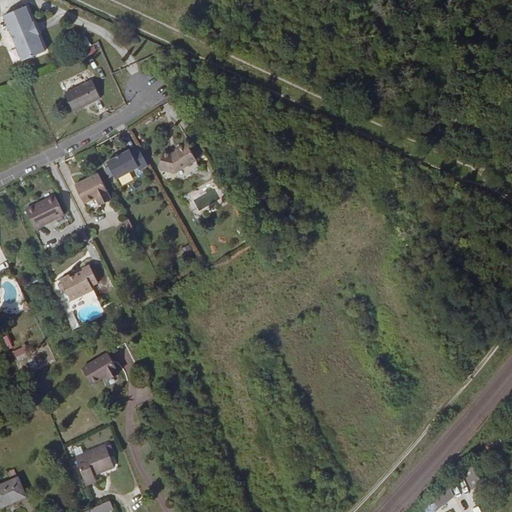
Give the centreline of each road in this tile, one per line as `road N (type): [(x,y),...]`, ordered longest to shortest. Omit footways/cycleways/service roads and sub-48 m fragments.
road 1 (track): [(511,322),(350,511)]
road 2 (track): [(356,0),(498,184)]
road 3 (unclassified): [(0,178),(133,107),(140,90)]
road 4 (track): [(27,0),(98,32),(128,63),(140,90)]
